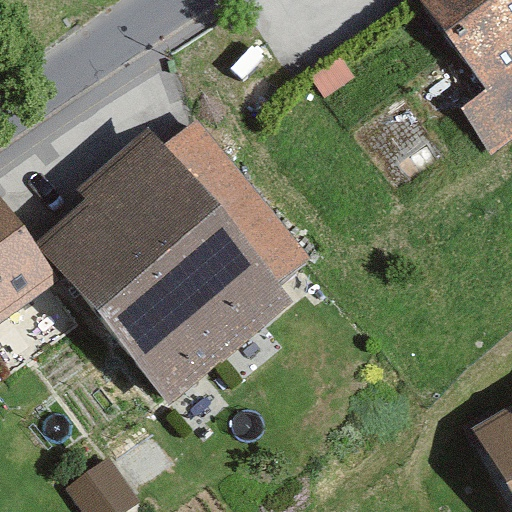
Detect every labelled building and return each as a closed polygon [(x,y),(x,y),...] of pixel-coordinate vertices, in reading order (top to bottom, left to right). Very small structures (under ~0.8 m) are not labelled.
[(511,142),(511,0),(412,0),(485,97),(460,115),(492,157),(511,142)] [(89,213),(37,255),(169,415),(293,314),(275,293),(310,265),(196,128),(162,156),(148,139),(76,198),(89,213)] [(0,211),(0,332),(58,291),(0,211)] [(511,412),(474,434),(511,500),(511,412)] [(87,511),(119,511),(137,500),(109,459),(69,486),(87,511)]
